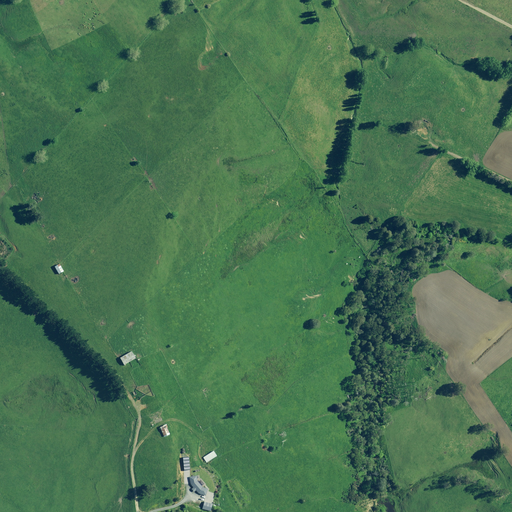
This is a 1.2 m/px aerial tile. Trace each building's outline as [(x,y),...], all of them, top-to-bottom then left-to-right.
[(59,264),(54,267),(58,274),(63,271),(59,264)] [(132,351),(119,358),(123,365),(136,358),(132,351)] [(169,434),(165,424),(159,427),(163,437),(169,434)] [(213,451),(203,458),(206,462),(216,456),(213,451)] [(195,490),(198,493),(199,494),(205,496),(207,489),(203,487),(197,481),(196,476),(189,477),(191,485),(193,487),(191,489),(193,492),(195,490)] [(212,503),(204,501),(202,509),(210,511),(212,503)]
